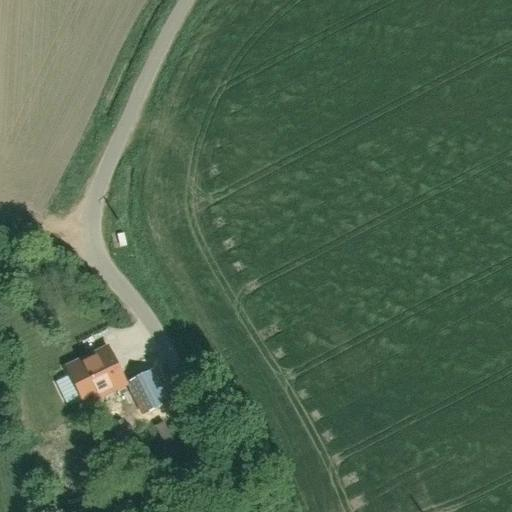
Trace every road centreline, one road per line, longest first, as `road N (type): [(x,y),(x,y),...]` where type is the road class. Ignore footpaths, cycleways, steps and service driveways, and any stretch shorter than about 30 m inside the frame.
road 1 (unclassified): [(93,255),(173,362),(254,511)]
road 2 (unclassified): [(93,255),(95,188),(190,0)]
